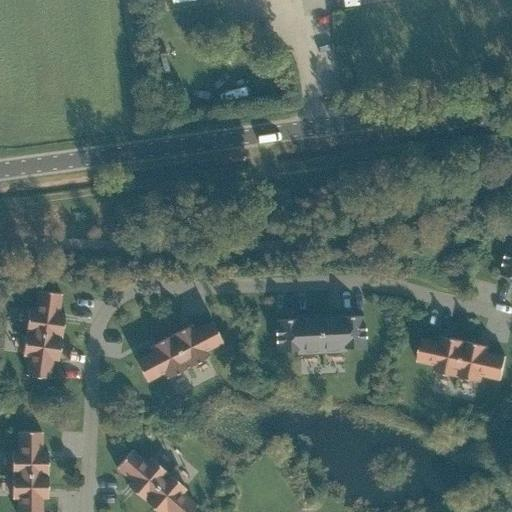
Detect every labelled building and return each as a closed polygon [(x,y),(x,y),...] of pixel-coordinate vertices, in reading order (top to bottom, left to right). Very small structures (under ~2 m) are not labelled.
[(511,242),(510,242),(502,273),(511,276),(511,242)] [(26,374),(50,377),(52,358),(58,359),(65,312),(59,311),(61,292),(38,289),(35,308),(29,307),(23,354),(29,355),(26,374)] [(365,346),(363,314),(344,315),(343,312),(295,315),(295,318),(275,319),(277,351),(297,350),(297,352),(345,350),(345,347),(365,346)] [(208,355),(206,350),(223,341),(212,320),(195,329),(192,323),(150,345),(153,351),(136,360),(147,381),(163,372),(166,377),(208,355)] [(482,374),(501,378),(506,355),(487,351),(488,345),(442,335),(441,341),(422,337),(417,360),(436,364),(435,370),(481,380),(482,374)] [(18,511),(41,511),(42,497),(48,497),(48,450),(42,450),(42,431),(18,431),(18,450),(12,450),(12,497),(18,497),(18,511)] [(164,511),(166,510),(168,511),(189,511),(196,505),(182,492),(186,487),(150,456),(146,461),(131,449),(116,466),(131,479),(126,484),(159,511),(164,511)]
